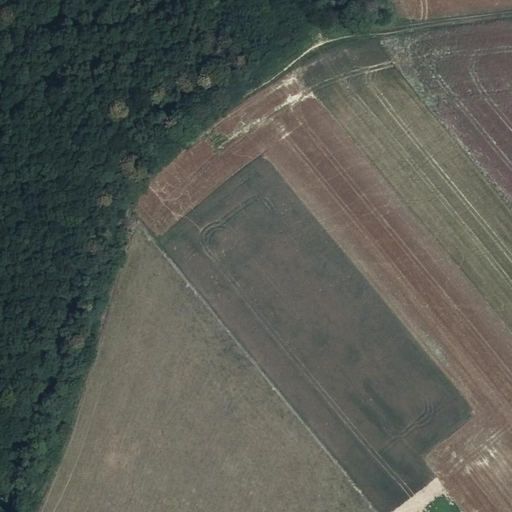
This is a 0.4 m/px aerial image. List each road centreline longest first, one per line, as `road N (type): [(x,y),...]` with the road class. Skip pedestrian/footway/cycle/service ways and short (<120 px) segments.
road 1 (track): [(302,14),(130,149),(0,494)]
road 2 (track): [(302,14),(321,41),(511,15)]
